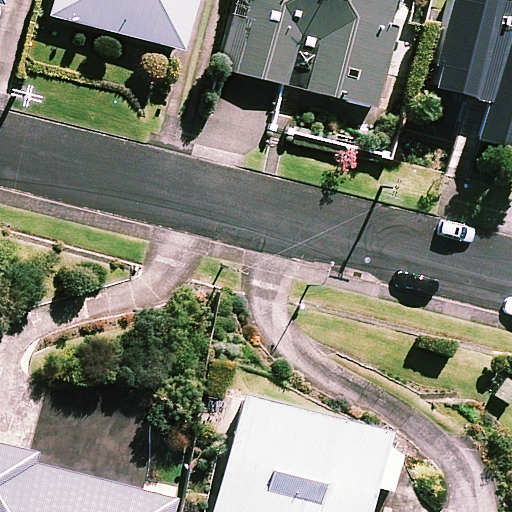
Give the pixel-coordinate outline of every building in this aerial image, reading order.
[(48,0),(45,16),(175,48),(187,0),(48,0)] [(380,27),(386,0),(237,0),(220,69),(370,107),(389,29),(380,27)] [(511,139),(511,4),(492,0),(441,0),(422,82),(471,94),(462,133),(511,145),(511,139)] [(362,511),(370,484),(387,488),(401,431),(239,391),(209,511),(362,511)] [(11,441),(0,438),(0,511),(158,511),(164,491),(8,452),(11,441)]
